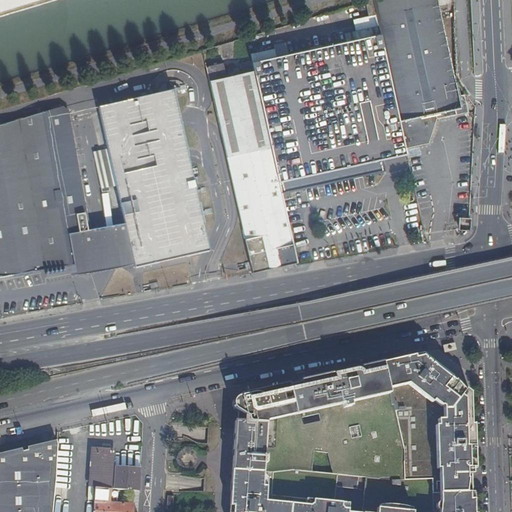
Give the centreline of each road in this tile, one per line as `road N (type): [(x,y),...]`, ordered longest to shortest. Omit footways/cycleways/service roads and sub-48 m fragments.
road 1 (primary): [(0,399),(511,288)]
road 2 (primary): [(511,271),(0,366)]
road 3 (primary): [(488,248),(0,341)]
road 4 (primary): [(152,391),(411,335)]
road 5 (tertiary): [(489,315),(496,511)]
road 6 (primary): [(0,424),(152,391)]
road 7 (tertiary): [(491,103),(488,248)]
road 8 (residential): [(152,391),(154,511)]
